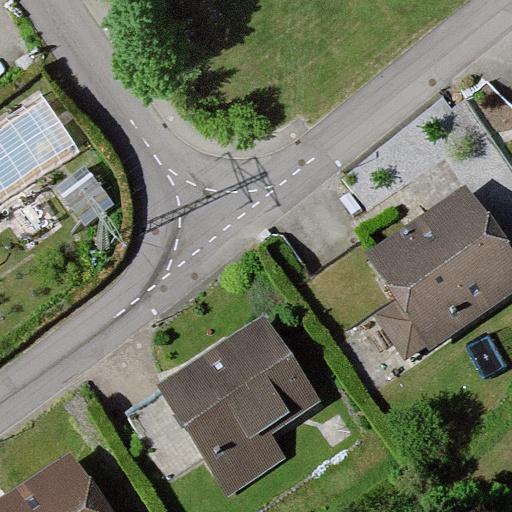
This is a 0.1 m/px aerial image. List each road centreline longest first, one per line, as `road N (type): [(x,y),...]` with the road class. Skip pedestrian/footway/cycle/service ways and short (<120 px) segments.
road 1 (residential): [(212,242),(511,6)]
road 2 (residential): [(49,0),(212,242)]
road 3 (residential): [(212,242),(0,395)]
